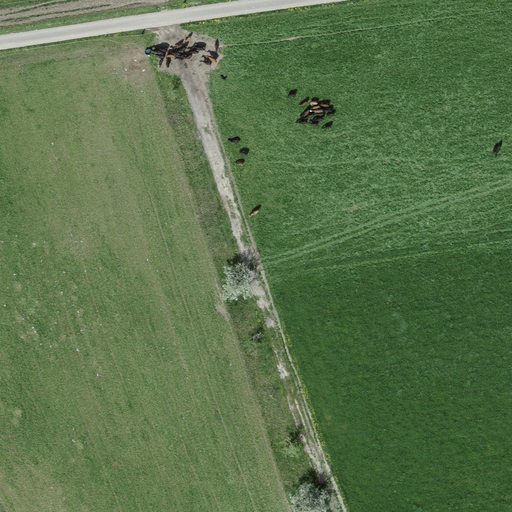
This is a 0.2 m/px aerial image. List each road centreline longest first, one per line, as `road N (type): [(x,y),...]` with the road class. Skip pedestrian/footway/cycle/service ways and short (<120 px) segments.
road 1 (track): [(164,19),(330,511)]
road 2 (unclassified): [(0,42),(299,0)]
